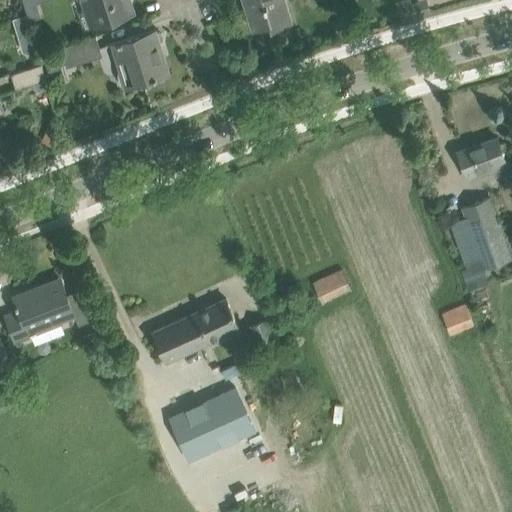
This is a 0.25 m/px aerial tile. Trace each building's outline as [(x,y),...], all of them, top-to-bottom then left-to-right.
[(45,0),(22,0),(30,20),(41,16),(36,3),(45,0)] [(80,0),(84,9),(77,11),(81,26),(88,23),(89,25),(97,23),(115,17),(134,11),(130,0),(80,0)] [(284,0),(243,0),(253,29),(268,25),(270,30),(292,23),(289,12),(284,0)] [(430,11),(426,0),(420,0),(412,3),(398,7),(401,20),(402,20),(430,11)] [(26,15),(13,19),(18,35),(31,31),(26,15)] [(159,32),(157,32),(156,28),(111,43),(118,67),(117,71),(117,74),(118,78),(119,81),(121,84),(124,86),(125,87),(155,77),(157,79),(158,80),(160,80),(162,79),(164,78),(164,76),(165,74),(170,73),(169,71),(167,71),(159,46),(161,45),(160,41),(161,40),(162,38),(163,36),(162,34),(161,33),(159,32)] [(102,55),(101,51),(96,35),(60,47),(66,67),(102,55)] [(57,56),(44,60),(47,72),(60,68),(57,56)] [(32,83),(46,79),(41,63),(10,73),(15,89),(32,83)] [(35,92),(49,88),(46,79),(32,83),(35,92)] [(505,159),(504,156),(497,138),(458,152),(467,179),(493,170),(491,164),(505,159)] [(497,245),(506,242),(490,196),(462,206),(470,231),(478,252),(497,245)] [(342,268),(312,282),(322,303),(352,289),(342,268)] [(19,310),(5,315),(15,341),(62,322),(61,319),(74,313),(71,304),(63,284),(36,294),(34,288),(13,296),(16,303),(15,303),(16,307),(17,306),(19,310)] [(240,328),(234,316),(226,298),(153,331),(167,362),(240,328)] [(465,303),(442,312),(451,334),(474,325),(465,303)] [(265,319),(249,326),(258,346),(274,338),(265,319)] [(0,367),(8,364),(0,342),(0,367)] [(235,386),(170,416),(190,460),(255,430),(235,386)]
